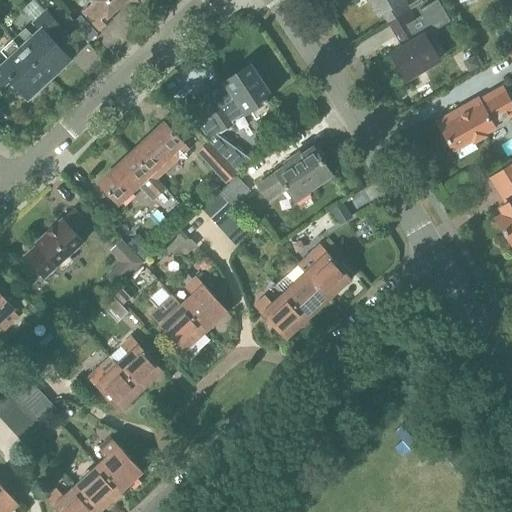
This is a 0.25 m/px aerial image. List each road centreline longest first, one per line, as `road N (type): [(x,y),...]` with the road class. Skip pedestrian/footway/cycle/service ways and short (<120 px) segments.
road 1 (residential): [(153,511),(433,257)]
road 2 (residential): [(433,257),(279,0)]
road 3 (residential): [(11,183),(210,0)]
road 4 (residential): [(511,365),(433,257)]
